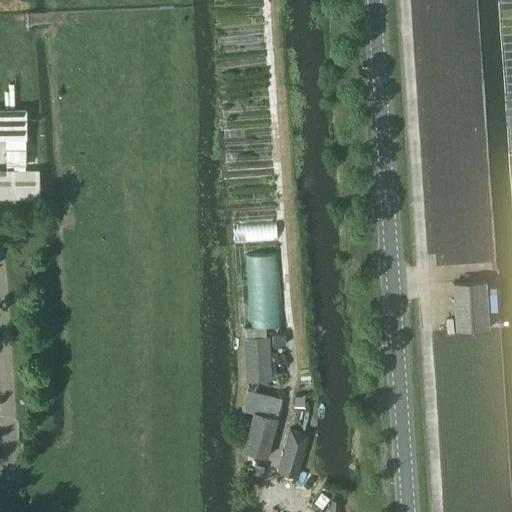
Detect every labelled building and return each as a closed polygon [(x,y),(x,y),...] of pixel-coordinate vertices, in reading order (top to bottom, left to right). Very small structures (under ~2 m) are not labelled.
[(16,170),(0,170),(0,197),(37,197),(37,170),(26,170),(16,170)] [(452,283),(455,331),(487,329),(484,281),(452,283)] [(264,326),(244,326),(244,336),(245,382),(270,381),(268,336),(264,336),(264,326)] [(285,335),(272,336),(272,345),(286,344),(285,335)] [(242,451),(266,457),(280,399),(246,391),(241,410),(252,413),(242,451)] [(276,470),(296,476),(308,433),(290,427),(276,470)] [(256,469),(255,475),(263,477),(264,471),(256,469)]
